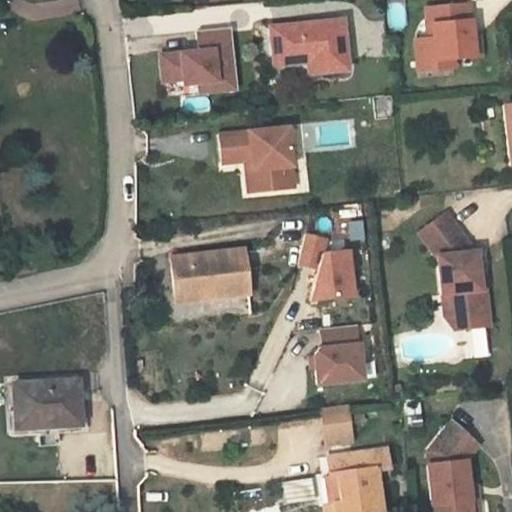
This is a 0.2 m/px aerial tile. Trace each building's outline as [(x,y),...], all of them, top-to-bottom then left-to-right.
[(346,17),(269,24),(273,70),(309,67),(310,79),(351,75),(346,17)] [(462,72),(489,70),(487,50),(471,52),(470,37),(479,36),(477,20),(435,24),(438,53),(424,54),(427,84),(446,82),(445,73),(462,72)] [(229,27),(195,30),(196,48),(157,52),(159,84),(196,81),(197,93),(234,90),(229,27)] [(445,73),(446,82),(463,80),(462,72),(445,73)] [(511,106),(501,108),(508,167),(511,166),(511,106)] [(287,129),(219,135),(222,165),(244,163),(250,162),(251,172),(257,172),(259,192),(293,189),(287,129)] [(250,162),(244,163),(247,194),(259,192),(257,172),(251,172),(250,162)] [(450,321),(459,320),(459,330),(485,327),(481,293),(476,292),(472,259),(442,211),(420,229),(436,258),(439,296),(449,296),(450,321)] [(327,237),(307,232),(299,261),(318,266),(310,298),(352,294),(347,248),(323,251),(327,237)] [(240,245),(166,253),(168,288),(204,284),(205,291),(244,287),(240,245)] [(356,325),(322,329),(324,349),(319,349),(314,355),(317,384),(361,379),(356,325)] [(486,358),(484,332),(461,333),(463,360),(486,358)] [(79,378),(7,379),(8,423),(80,422),(79,386),(79,378)] [(406,401),(406,421),(419,421),(419,401),(406,401)] [(323,415),(326,439),(345,437),(342,412),(323,415)] [(424,496),(430,502),(431,511),(469,511),(464,461),(476,445),(448,419),(425,445),(425,465),(422,465),(424,496)] [(382,449),(325,457),(333,511),(379,511),(373,469),(385,468),(382,449)] [(311,477),(281,478),(282,501),(313,500),(311,477)]
